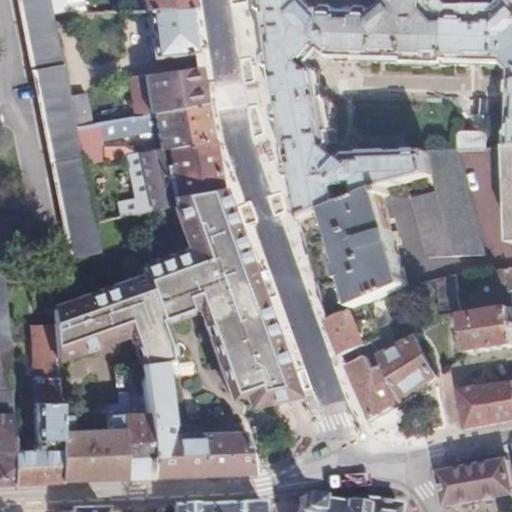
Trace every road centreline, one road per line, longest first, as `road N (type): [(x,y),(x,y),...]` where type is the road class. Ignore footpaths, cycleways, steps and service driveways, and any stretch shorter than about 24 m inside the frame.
road 1 (tertiary): [(214,0),(236,138),(353,465)]
road 2 (tertiary): [(353,465),(290,482),(0,502)]
road 3 (tertiary): [(511,432),(353,465)]
